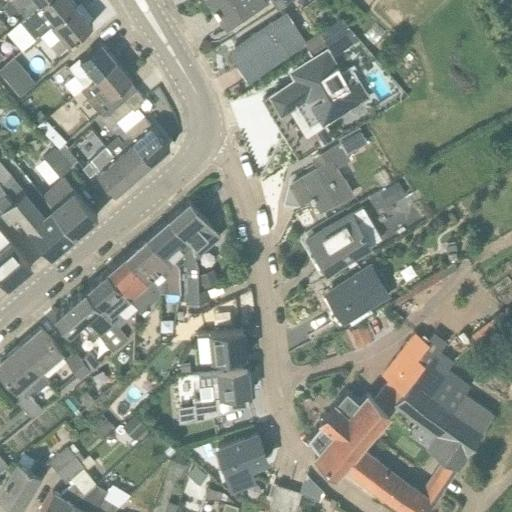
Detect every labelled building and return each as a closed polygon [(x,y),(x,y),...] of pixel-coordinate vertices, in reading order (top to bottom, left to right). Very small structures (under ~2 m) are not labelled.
[(51,25),(76,4),(71,0),(46,0),(41,5),(39,4),(22,18),(38,36),(51,25)] [(244,16),(269,0),(272,0),(278,9),(291,0),(209,0),(227,27),(244,16)] [(58,54),(92,24),(76,4),(51,25),(61,36),(50,46),(58,54)] [(307,43),(306,42),(287,13),(234,46),(244,62),(241,64),(250,79),(307,43)] [(324,41),(347,26),(342,20),(320,35),(324,41)] [(290,70),(294,78),(267,92),(279,113),(271,117),(287,145),(369,98),(351,66),(342,72),(332,56),(360,39),(347,26),(324,41),(311,49),(315,55),(290,70)] [(89,83),(116,60),(100,41),(69,68),(84,85),(88,82),(89,83)] [(109,111),(136,88),(129,81),(132,79),(116,60),(89,83),(88,82),(84,85),(80,88),(88,97),(87,98),(99,113),(105,108),(109,111)] [(3,74),(9,82),(15,77),(9,70),(3,74)] [(117,120),(144,98),(136,88),(109,111),(117,120)] [(117,120),(109,111),(105,108),(99,113),(98,114),(117,136),(106,146),(133,177),(151,162),(125,130),(117,120)] [(40,109),(34,114),(39,121),(45,116),(40,109)] [(151,162),(170,146),(152,126),(153,125),(143,114),(125,130),(151,162)] [(59,148),(66,142),(44,120),(37,126),(59,148)] [(363,133),(346,142),(350,151),(368,142),(363,133)] [(320,212),(354,194),(345,177),(343,178),(337,167),(350,159),(340,141),(312,157),(315,163),(311,165),(290,177),(283,203),(298,207),(312,199),(320,212)] [(115,193),(133,177),(106,146),(82,167),(90,175),(95,170),(115,193)] [(55,148),(44,157),(60,176),(71,167),(55,148)] [(0,183),(0,185),(11,199),(22,190),(10,175),(0,183)] [(75,234),(97,215),(64,176),(41,195),(75,234)] [(398,181),(379,191),(387,205),(405,195),(398,181)] [(0,208),(10,220),(17,213),(30,229),(44,216),(25,194),(22,190),(11,199),(0,185),(0,208)] [(25,194),(44,216),(30,229),(52,254),(75,234),(41,195),(33,186),(25,194)] [(212,225),(203,214),(190,199),(169,217),(192,243),(201,254),(221,235),(212,225)] [(327,270),(370,245),(357,221),(367,215),(362,208),(309,239),(327,270)] [(201,254),(192,243),(169,217),(151,232),(174,260),(182,252),(185,304),(206,303),(206,287),(198,290),(197,264),(196,258),(201,254)] [(0,229),(0,276),(8,286),(31,266),(0,229)] [(180,292),(179,266),(174,260),(151,232),(128,251),(159,287),(159,292),(180,292)] [(140,312),(159,295),(159,292),(159,287),(128,251),(105,271),(128,299),(129,298),(140,312)] [(457,253),(449,253),(449,261),(457,261),(457,253)] [(342,320),(388,292),(372,265),(326,293),(342,320)] [(213,269),(198,274),(203,286),(217,281),(213,269)] [(116,310),(128,299),(105,271),(85,288),(119,327),(126,321),(116,310)] [(128,338),(119,327),(85,288),(53,315),(68,331),(84,317),(113,350),(128,338)] [(208,310),(210,324),(225,322),(223,308),(208,310)] [(19,345),(40,370),(61,352),(40,326),(19,345)] [(212,359),(246,356),(243,327),(209,331),(212,359)] [(412,377),(423,363),(415,356),(427,340),(415,332),(403,347),(382,374),(389,379),(391,381),(403,390),(412,377)] [(412,377),(430,391),(447,367),(452,360),(427,340),(415,356),(423,363),(412,377)] [(49,381),(40,370),(19,345),(0,360),(0,368),(17,389),(19,387),(25,395),(17,401),(32,419),(43,410),(27,394),(34,388),(37,392),(49,381)] [(80,379),(91,370),(90,369),(81,359),(75,351),(65,360),(76,373),(80,379)] [(90,369),(97,363),(89,353),(81,359),(90,369)] [(178,363),(179,374),(190,373),(188,362),(178,363)] [(463,395),(471,383),(447,367),(430,391),(412,377),(403,390),(394,400),(397,402),(437,431),(428,445),(446,458),(441,466),(449,475),(491,414),(463,395)] [(217,396),(249,393),(247,368),(198,373),(200,397),(193,398),(196,419),(219,413),(217,396)] [(346,389),(336,402),(335,401),(319,419),(320,420),(308,433),(318,447),(314,451),(337,471),(344,464),(359,446),(389,412),(397,402),(394,400),(403,390),(391,381),(389,379),(374,398),(367,392),(360,400),(346,389)] [(86,390),(78,396),(86,406),(94,400),(86,390)] [(113,424),(103,415),(93,425),(103,434),(113,424)] [(134,415),(122,427),(134,440),(146,427),(134,415)] [(243,467),(266,460),(257,432),(217,445),(230,485),(247,479),(243,467)] [(72,443),(68,447),(74,454),(78,450),(72,443)] [(57,472),(76,456),(74,454),(68,447),(67,446),(49,461),(57,472)] [(169,457),(175,451),(171,446),(165,452),(169,457)] [(390,471),(390,470),(359,446),(344,464),(375,487),(377,489),(390,471)] [(181,454),(170,459),(173,465),(180,468),(186,465),(181,454)] [(0,472),(8,465),(0,455),(0,472)] [(66,483),(85,467),(76,456),(57,472),(66,483)] [(39,475),(45,466),(36,460),(30,469),(18,461),(0,490),(0,495),(14,504),(23,490),(29,493),(40,475),(39,475)] [(195,466),(187,475),(199,486),(208,476),(195,466)] [(410,511),(423,511),(441,488),(437,488),(429,483),(421,492),(390,471),(377,489),(410,511)] [(68,511),(74,503),(96,484),(95,483),(83,493),(74,482),(59,494),(52,490),(39,511),(68,511)] [(282,510),(289,487),(277,483),(270,506),(282,510)] [(111,511),(128,497),(110,486),(107,491),(96,484),(74,503),(68,511),(111,511)] [(205,496),(214,499),(217,490),(208,487),(205,496)] [(287,511),(294,511),(301,491),(289,487),(282,510),(287,511)] [(221,511),(236,511),(238,507),(225,503),(221,511)]
